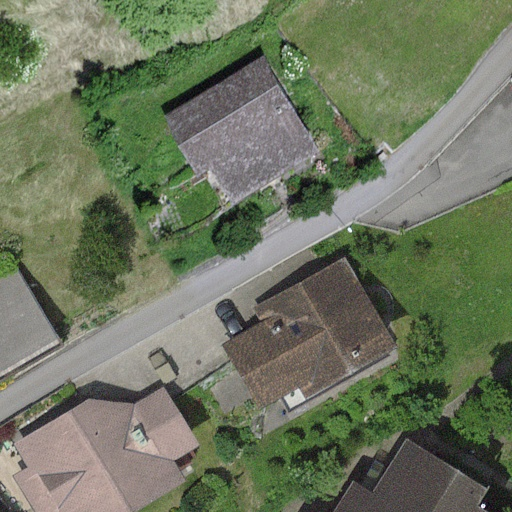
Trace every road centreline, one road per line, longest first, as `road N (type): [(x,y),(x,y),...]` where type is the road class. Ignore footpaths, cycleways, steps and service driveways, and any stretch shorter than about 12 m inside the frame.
road 1 (residential): [(0,409),(312,229)]
road 2 (residential): [(511,59),(396,170),(312,229)]
